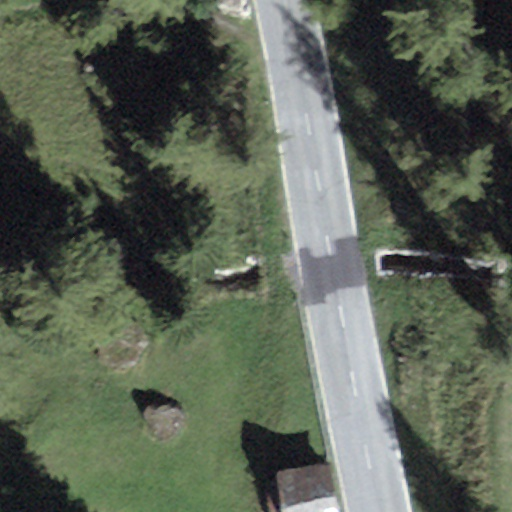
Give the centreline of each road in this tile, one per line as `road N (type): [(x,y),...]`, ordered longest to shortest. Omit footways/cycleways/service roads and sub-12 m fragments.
road 1 (secondary): [(282,0),(378,511)]
road 2 (track): [(147,0),(291,39)]
